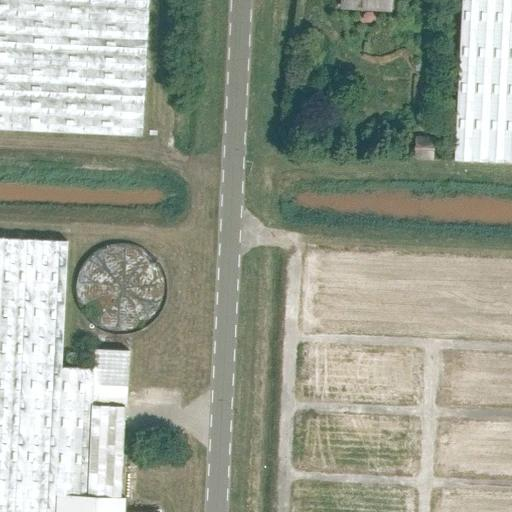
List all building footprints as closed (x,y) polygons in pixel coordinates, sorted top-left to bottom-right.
[(0,0),(0,129),(143,136),(149,0),(0,0)] [(341,0),(341,7),(390,9),(390,0),(341,0)] [(511,0),(461,0),(454,159),(511,162),(511,0)] [(435,139),(415,138),(414,158),(434,158),(435,139)] [(0,511),(54,511),(62,367),(67,242),(0,238),(0,511)] [(126,246),(82,258),(79,287),(83,303),(85,280),(95,281),(107,278),(109,285),(151,290),(154,263),(152,256),(151,264),(147,249),(126,246)] [(62,367),(54,511),(124,511),(125,497),(121,497),(119,497),(123,406),(126,406),(129,350),(95,349),(94,369),(62,367)]
